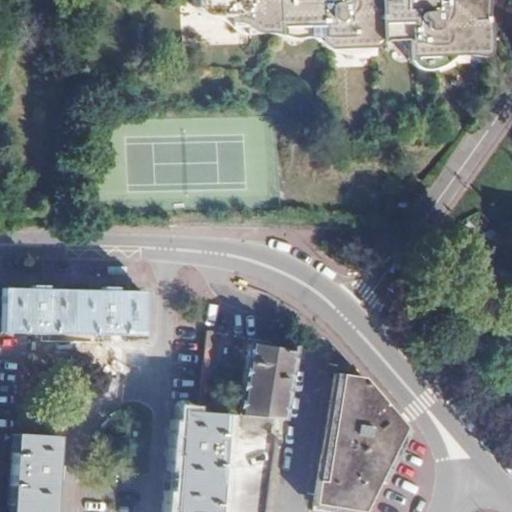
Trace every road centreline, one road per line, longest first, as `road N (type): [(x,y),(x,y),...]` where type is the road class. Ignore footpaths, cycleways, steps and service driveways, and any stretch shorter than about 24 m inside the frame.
road 1 (residential): [(343,317),(297,280),(252,262),(189,250),(0,244)]
road 2 (residential): [(343,317),(511,93)]
